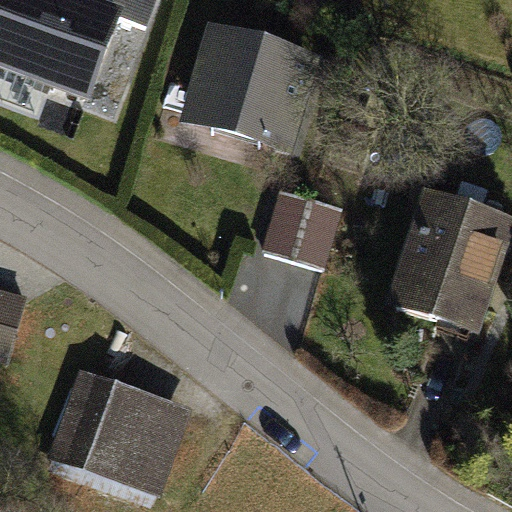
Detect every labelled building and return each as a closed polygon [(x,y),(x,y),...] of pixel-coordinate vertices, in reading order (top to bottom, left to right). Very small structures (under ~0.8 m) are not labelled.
[(0,0),(0,70),(100,107),(131,20),(155,29),(165,0),(0,0)] [(329,58),(215,25),(186,125),(300,158),(329,58)] [(349,215),(284,195),(265,254),(330,275),(349,215)] [(511,290),(511,218),(439,195),(403,307),(497,337),(511,290)] [(0,363),(19,294),(0,289),(0,363)] [(186,411),(74,369),(41,455),(154,496),(186,411)]
